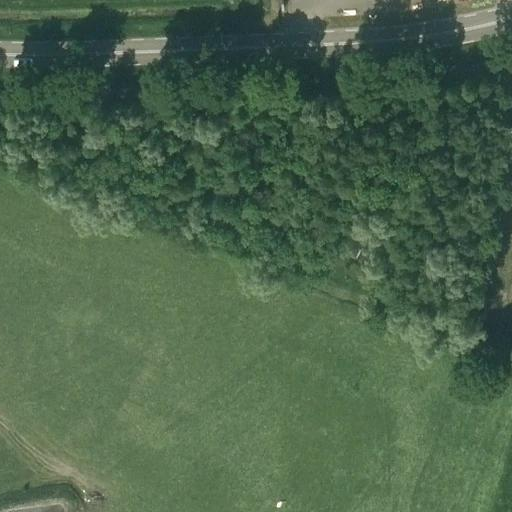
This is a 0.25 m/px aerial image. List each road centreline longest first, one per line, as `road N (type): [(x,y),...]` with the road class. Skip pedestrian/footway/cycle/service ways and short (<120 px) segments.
road 1 (track): [(511,357),(0,149)]
road 2 (secondary): [(0,52),(301,46),(480,31),(511,21)]
